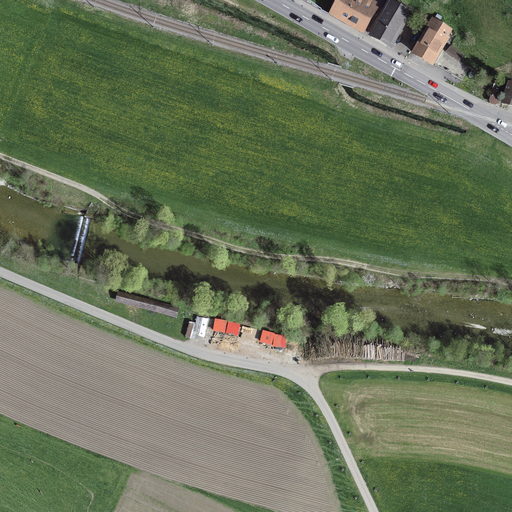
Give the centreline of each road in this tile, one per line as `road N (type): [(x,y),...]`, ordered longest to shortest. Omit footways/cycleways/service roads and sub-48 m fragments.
road 1 (primary): [(274,0),(511,136)]
road 2 (track): [(292,369),(393,364),(511,380)]
